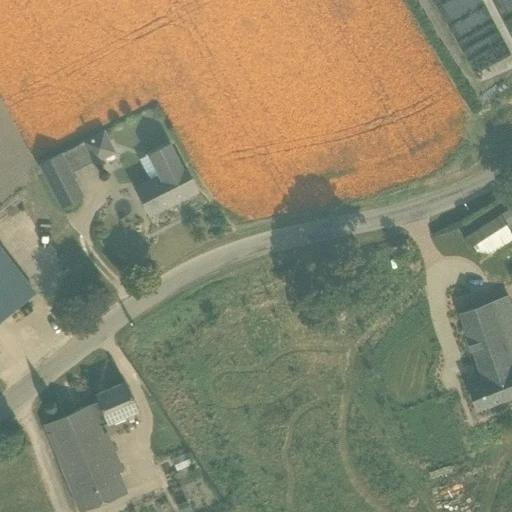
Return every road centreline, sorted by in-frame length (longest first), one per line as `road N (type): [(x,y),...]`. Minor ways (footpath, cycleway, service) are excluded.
road 1 (unclassified): [(0,407),(145,301),(225,260),(289,237),(436,218),(511,173)]
road 2 (track): [(66,511),(13,397)]
